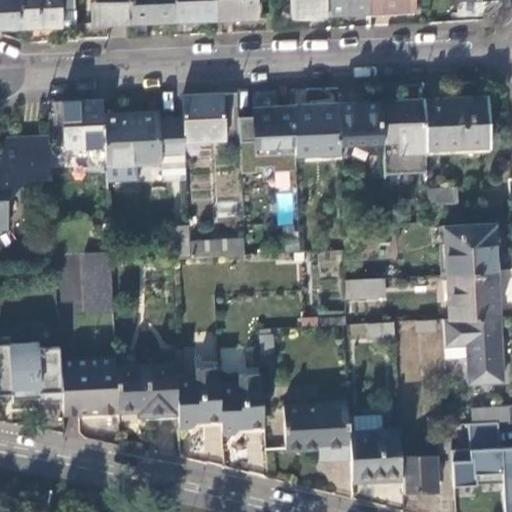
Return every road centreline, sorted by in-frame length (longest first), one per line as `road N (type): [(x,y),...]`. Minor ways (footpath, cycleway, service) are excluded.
road 1 (residential): [(511,43),(0,68)]
road 2 (secondary): [(301,511),(0,450)]
